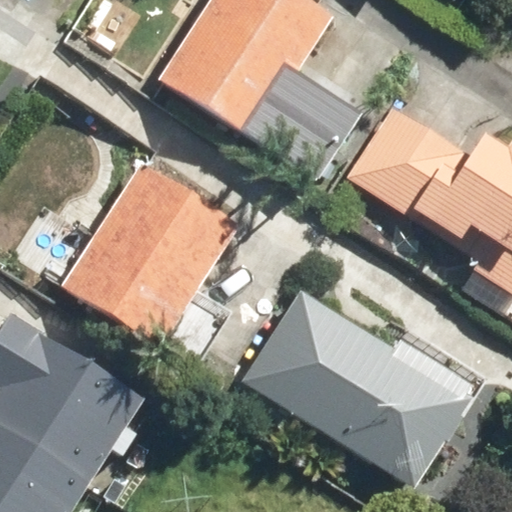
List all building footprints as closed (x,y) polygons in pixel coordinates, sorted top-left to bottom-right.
[(249,146),(337,13),(318,0),(210,0),(155,84),(249,146)] [(475,155),(392,105),(347,181),(429,230),(421,243),(511,297),(511,151),(486,136),(475,155)] [(159,354),(201,291),(243,230),(144,163),(68,274),(70,275),(61,288),(159,354)] [(416,496),(479,395),(305,287),(242,388),(416,496)] [(0,511),(74,511),(147,399),(76,354),(12,313),(0,332),(0,388),(2,390),(0,391),(0,511)]
